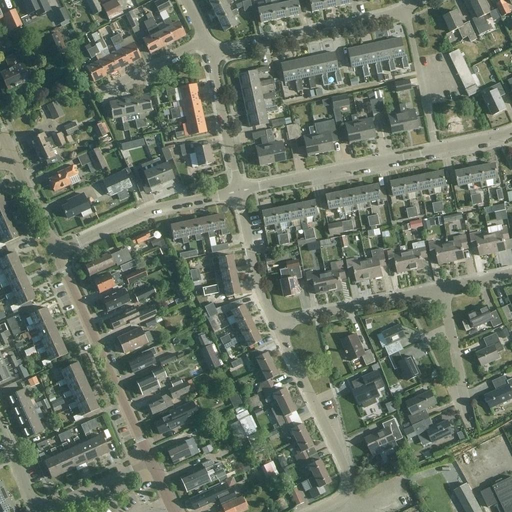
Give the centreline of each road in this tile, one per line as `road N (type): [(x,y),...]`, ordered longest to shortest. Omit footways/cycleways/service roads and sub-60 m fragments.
road 1 (residential): [(150,461),(56,252)]
road 2 (residential): [(318,511),(341,501),(348,476),(278,328)]
road 3 (residential): [(238,191),(435,151)]
road 4 (residential): [(210,54),(404,9)]
road 5 (residential): [(56,252),(159,207),(238,191)]
road 6 (residential): [(278,328),(442,289)]
road 7 (residential): [(435,151),(404,9)]
road 8 (residential): [(278,328),(260,293),(238,191)]
road 9 (residential): [(238,191),(210,54)]
road 10 (residential): [(469,425),(442,289)]
